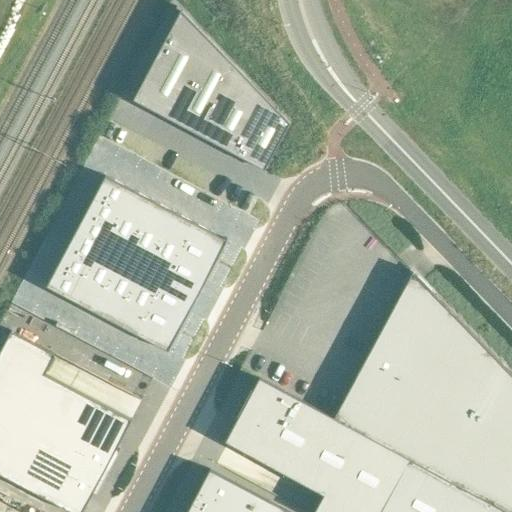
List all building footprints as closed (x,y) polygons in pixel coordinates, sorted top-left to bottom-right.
[(363,0),(366,7),(367,9),(369,14),(371,18),(372,21),(376,27),(379,31),(381,33),(382,35),(385,38),(386,38),(396,46),(395,47),(404,54),(397,63),(430,90),(498,7),(489,0),(363,0)] [(180,11),(133,99),(263,168),(262,169),(264,170),(284,132),(283,132),(289,122),(276,109),(277,109),(180,9),(180,11)] [(511,101),(475,148),(510,176),(511,174),(511,101)] [(105,174),(95,194),(122,208),(132,189),(105,174)] [(112,226),(102,244),(124,255),(153,200),(132,189),(122,208),(112,226)] [(95,194),(85,212),(112,226),(122,208),(95,194)] [(153,200),(124,255),(145,267),(174,211),(153,200)] [(174,211),(145,267),(166,278),(180,250),(195,222),(174,211)] [(85,212),(75,230),(102,244),(112,226),(85,212)] [(195,222),(180,250),(212,267),(227,238),(226,238),(195,222)] [(75,230),(66,248),(93,262),(102,244),(75,230)] [(83,281),(73,299),(94,311),(124,255),(102,244),(93,262),(83,281)] [(66,248),(56,266),(83,281),(93,262),(66,248)] [(180,250),(166,278),(197,295),(212,267),(180,250)] [(124,255),(94,311),(115,322),(145,267),(124,255)] [(56,266),(46,285),(73,299),(83,281),(56,266)] [(145,267),(115,322),(136,333),(151,306),(166,278),(145,267)] [(403,289),(334,417),(409,458),(511,511),(511,373),(423,282),(422,282),(412,272),(403,290),(403,289)] [(166,278),(151,306),(182,323),(197,295),(166,278)] [(151,306),(136,333),(167,349),(166,350),(168,351),(182,323),(151,306)] [(57,322),(55,325),(73,334),(75,331),(57,322)] [(11,329),(0,350),(0,422),(101,476),(131,418),(45,372),(55,353),(11,329)] [(511,511),(409,458),(334,417),(259,377),(225,441),(323,494),(313,511),(511,511)] [(0,422),(0,473),(73,511),(81,511),(101,476),(0,422)] [(292,511),(210,468),(186,511),(292,511)]
